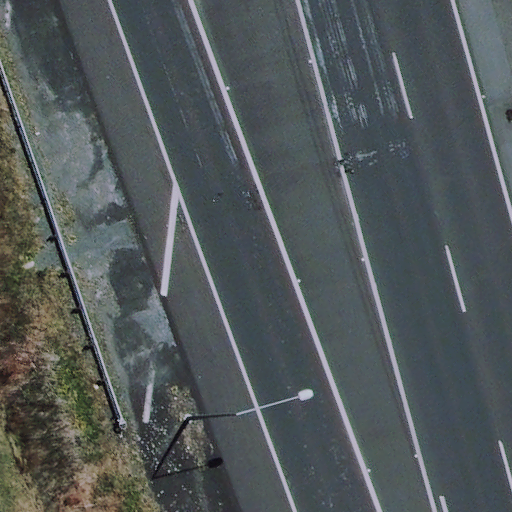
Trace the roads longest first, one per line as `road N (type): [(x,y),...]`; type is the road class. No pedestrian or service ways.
road 1 (motorway): [(346,511),(144,0)]
road 2 (motorway): [(510,511),(372,0)]
